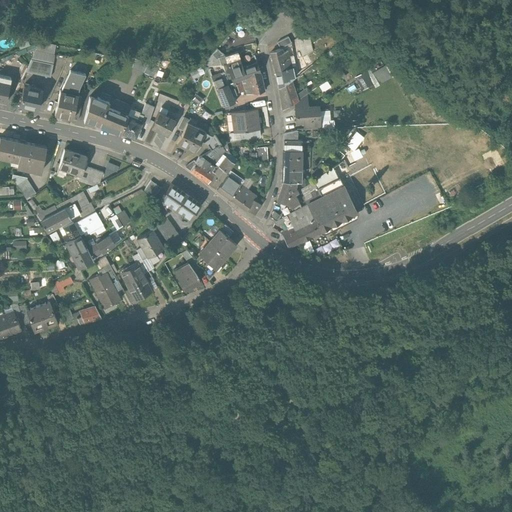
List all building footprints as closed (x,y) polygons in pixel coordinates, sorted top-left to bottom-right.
[(288,36),(277,42),(280,48),(291,42),(288,36)] [(308,36),(298,39),(302,55),(306,54),(312,52),(308,36)] [(35,48),(29,71),(51,76),(57,53),(35,48)] [(216,48),(204,61),(208,66),(221,65),(218,57),(224,55),(216,48)] [(281,50),(271,52),(275,71),(291,67),(288,53),(282,54),(281,50)] [(237,51),(224,55),(218,57),(221,65),(223,65),(229,84),(235,81),(240,79),(241,79),(260,72),(257,62),(242,67),(237,51)] [(302,55),(296,57),(298,72),(312,63),(306,54),(302,55)] [(156,67),(136,58),(132,67),(140,70),(138,72),(143,75),(144,73),(148,75),(149,74),(152,75),(156,67)] [(291,67),(275,71),(279,88),(291,80),(294,77),(291,67)] [(85,73),(70,70),(60,90),(77,94),(79,87),(85,73)] [(260,72),(241,79),(246,95),(264,91),(260,72)] [(366,72),(355,78),(362,91),(373,85),(366,72)] [(0,101),(6,103),(11,79),(0,76),(0,101)] [(224,84),(221,76),(213,80),(223,106),(235,101),(232,96),(237,94),(234,89),(230,91),(227,82),(224,84)] [(240,79),(235,81),(229,84),(231,87),(233,87),(236,86),(238,93),(244,91),(240,79)] [(291,80),(279,88),(279,89),(280,98),(282,110),(294,103),(298,100),(306,94),(309,93),(306,89),(300,93),(300,92),(295,95),(294,92),(297,91),(296,88),(293,89),(291,80)] [(324,91),(332,86),(328,80),(320,86),(324,91)] [(42,89),(24,85),(19,106),(37,110),(42,89)] [(60,90),(54,114),(72,118),(75,105),(77,94),(60,90)] [(298,100),(294,103),(295,109),(307,107),(306,94),(298,100)] [(96,99),(89,96),(84,121),(99,124),(105,106),(106,106),(108,101),(97,96),(96,99)] [(81,106),(75,105),(72,118),(78,119),(81,106)] [(106,106),(105,106),(99,124),(121,133),(128,115),(127,115),(106,106)] [(168,110),(161,106),(151,126),(167,134),(175,119),(165,114),(168,110)] [(307,107),(295,109),(296,122),(303,122),(319,120),(318,106),(307,107)] [(257,108),(231,111),(234,132),(240,131),(259,129),(257,108)] [(136,112),(129,109),(127,115),(128,115),(121,133),(134,138),(142,120),(133,117),(136,112)] [(183,116),(177,127),(183,130),(187,122),(189,119),(183,116)] [(319,120),(303,122),(304,129),(320,128),(319,120)] [(183,130),(177,142),(195,151),(205,131),(187,122),(183,130)] [(259,129),(240,131),(241,138),(260,135),(259,129)] [(297,131),(284,134),(284,140),(297,140),(297,131)] [(213,132),(205,140),(212,149),(220,145),(220,144),(222,144),(213,132)] [(46,146),(0,136),(0,156),(18,160),(17,166),(41,172),(46,146)] [(297,140),(284,140),(284,149),(301,150),(302,140),(297,140)] [(358,154),(366,149),(360,140),(352,145),(358,154)] [(212,149),(204,153),(207,156),(209,157),(213,161),(224,150),(220,144),(220,145),(212,149)] [(268,146),(257,146),(257,159),(268,159),(268,146)] [(492,172),(507,164),(498,146),(482,154),(492,172)] [(284,149),(283,149),(283,168),(301,169),(301,150),(284,149)] [(86,157),(70,152),(70,151),(66,150),(64,150),(57,171),(68,175),(69,171),(80,174),(81,175),(84,166),(86,157)] [(199,156),(195,161),(194,160),(190,162),(187,164),(185,166),(204,179),(205,179),(211,169),(214,165),(207,160),(209,157),(207,156),(205,158),(201,155),(199,156)] [(233,161),(226,156),(218,165),(226,171),(233,161)] [(109,159),(106,165),(116,171),(119,165),(109,159)] [(214,171),(211,169),(205,179),(215,186),(226,171),(218,165),(214,171)] [(103,172),(84,166),(81,175),(80,174),(79,178),(97,184),(100,182),(103,172)] [(301,169),(283,168),(283,180),(295,180),(295,184),(295,185),(296,184),(304,184),(304,178),(301,178),(301,169)] [(238,182),(227,174),(217,187),(231,197),(240,183),(238,182)] [(27,176),(17,183),(27,198),(37,192),(27,176)] [(306,200),(304,201),(306,204),(286,214),(293,224),(295,228),(300,240),(356,211),(339,177),(317,188),(314,189),(310,191),(312,196),(306,200)] [(160,186),(151,179),(143,189),(153,196),(160,186)] [(295,180),(283,180),(277,199),(286,202),(291,206),(293,204),(294,207),(299,204),(298,201),(294,192),(298,190),(295,185),(295,184),(295,180)] [(200,202),(171,182),(160,198),(189,218),(200,202)] [(311,182),(300,188),(306,200),(312,196),(310,191),(314,189),(311,182)] [(256,195),(240,183),(231,197),(246,208),(254,198),(256,195)] [(0,185),(0,193),(15,193),(14,185),(0,185)] [(264,191),(256,187),(255,191),(261,198),(264,191)] [(85,198),(82,199),(81,197),(73,202),(78,212),(80,216),(93,209),(90,202),(88,203),(85,198)] [(260,203),(254,198),(246,208),(253,212),(255,212),(260,203)] [(56,211),(54,208),(44,213),(46,217),(40,220),(46,230),(78,212),(73,202),(56,211)] [(93,212),(73,223),(79,233),(83,231),(84,233),(92,228),(88,220),(95,216),(93,212)] [(121,224),(115,213),(109,216),(116,228),(121,224)] [(286,214),(281,217),(288,227),(293,224),(286,214)] [(180,236),(166,217),(156,224),(170,244),(180,236)] [(72,221),(62,226),(66,233),(62,235),(65,240),(79,233),(73,223),(72,221)] [(233,231),(224,223),(219,228),(228,236),(233,231)] [(288,227),(281,232),(288,245),(300,240),(295,228),(293,224),(288,227)] [(150,228),(135,237),(140,246),(146,255),(161,246),(150,228)] [(219,228),(208,240),(211,242),(223,252),(233,240),(228,236),(219,228)] [(54,231),(49,235),(53,242),(58,238),(54,231)] [(79,233),(65,240),(72,255),(73,255),(86,248),(87,247),(86,247),(79,233)] [(107,233),(91,244),(96,253),(101,249),(113,242),(107,233)] [(223,252),(211,242),(200,254),(204,257),(214,266),(225,254),(223,252)] [(60,243),(56,246),(62,256),(66,254),(60,243)] [(91,244),(86,247),(87,247),(86,248),(89,252),(92,257),(96,253),(91,244)] [(140,246),(135,248),(141,259),(146,255),(140,246)] [(86,248),(73,255),(75,259),(89,252),(86,248)] [(186,248),(180,251),(188,262),(189,261),(192,266),(197,262),(186,248)] [(214,266),(204,257),(198,264),(206,275),(214,266)] [(114,273),(107,261),(101,265),(105,272),(105,271),(108,277),(114,273)] [(188,262),(174,269),(183,286),(199,278),(195,269),(192,266),(189,261),(188,262)] [(137,263),(121,272),(129,287),(135,297),(151,288),(147,281),(142,272),(137,263)] [(152,278),(147,269),(142,272),(147,281),(152,278)] [(105,272),(100,275),(98,272),(88,278),(104,306),(120,297),(108,277),(105,271),(105,272)] [(54,293),(75,281),(69,272),(49,285),(54,293)] [(30,281),(31,288),(40,288),(40,280),(30,281)] [(135,297),(129,287),(124,290),(129,301),(135,297)] [(7,299),(19,298),(18,288),(6,289),(7,299)] [(59,306),(52,293),(47,295),(49,300),(52,309),(59,306)] [(49,300),(37,305),(46,327),(53,325),(52,323),(57,321),(52,309),(49,300)] [(17,302),(11,304),(13,311),(14,311),(16,316),(21,314),(18,306),(17,302)] [(24,303),(18,306),(21,314),(24,320),(29,318),(26,309),(24,303)] [(26,309),(29,318),(34,330),(39,328),(40,330),(46,327),(37,305),(26,309)] [(94,305),(71,313),(73,319),(74,321),(75,320),(76,323),(100,316),(94,305)] [(68,306),(60,310),(66,322),(73,319),(71,313),(68,306)] [(13,311),(0,316),(0,337),(21,330),(16,316),(14,311),(13,311)]
